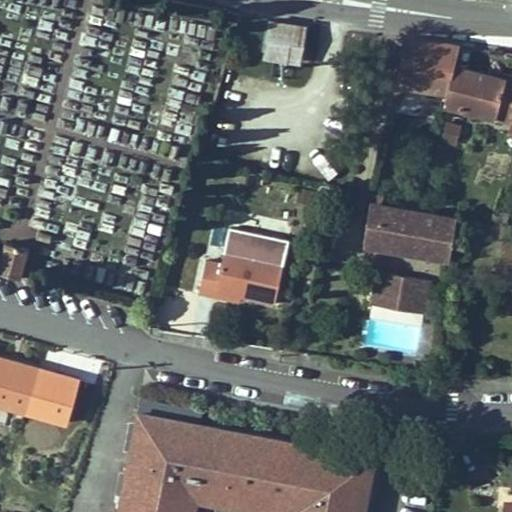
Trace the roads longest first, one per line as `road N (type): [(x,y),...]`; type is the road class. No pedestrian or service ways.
road 1 (residential): [(128,350),(373,406),(511,416)]
road 2 (residential): [(128,350),(81,511)]
road 3 (residential): [(0,311),(128,350)]
road 4 (secondary): [(511,20),(389,0)]
